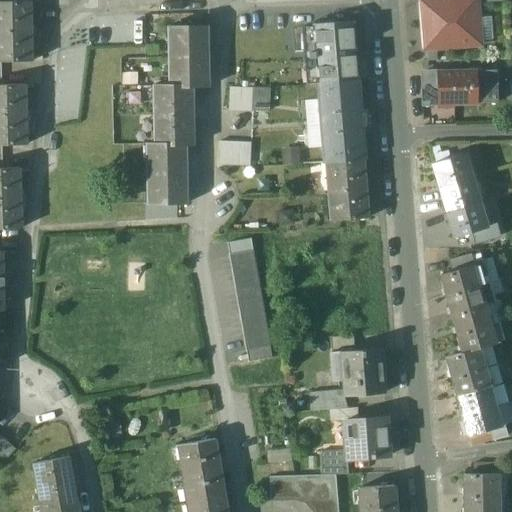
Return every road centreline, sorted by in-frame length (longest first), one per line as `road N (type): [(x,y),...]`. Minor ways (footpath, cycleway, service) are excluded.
road 1 (residential): [(94,511),(75,425),(18,363),(51,57),(61,33),(99,0)]
road 2 (residential): [(243,511),(198,257),(229,0)]
road 3 (residential): [(425,511),(398,136)]
road 4 (residential): [(398,136),(386,0)]
